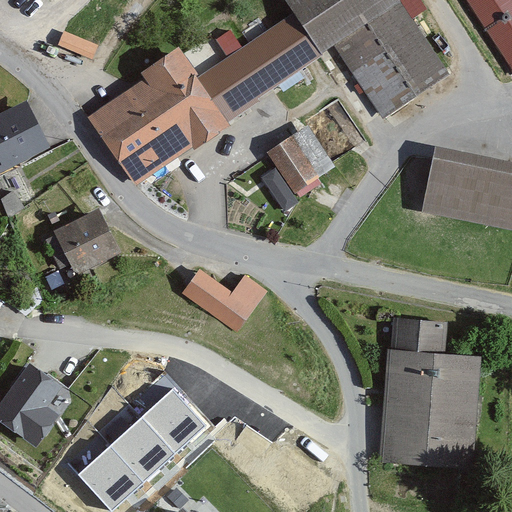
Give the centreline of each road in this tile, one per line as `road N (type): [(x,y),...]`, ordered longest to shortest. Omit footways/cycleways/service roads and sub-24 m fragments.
road 1 (residential): [(357,442),(322,431),(210,362),(176,350),(15,325)]
road 2 (unclassified): [(0,50),(46,88),(115,181),(157,221),(271,256)]
road 3 (unclassified): [(271,256),(511,306)]
road 4 (residential): [(271,256),(346,368),(357,442)]
